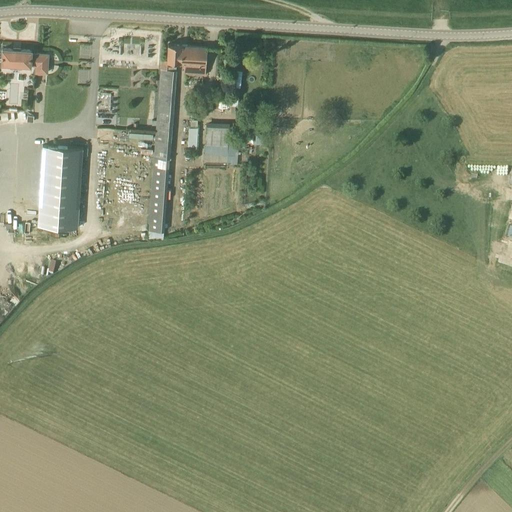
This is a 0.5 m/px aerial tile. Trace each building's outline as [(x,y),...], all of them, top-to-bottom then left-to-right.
[(205,74),(206,56),(207,46),(182,45),(182,44),(168,43),(167,60),(169,60),(181,60),(181,63),(185,63),(185,72),(205,74)] [(48,71),(49,54),(36,53),(36,54),(31,53),(32,50),(2,48),(1,63),(10,64),(10,67),(22,68),(22,64),(31,65),(31,64),(36,64),(35,70),(48,71)] [(162,59),(155,158),(169,159),(177,70),(168,69),(169,60),(167,60),(162,59)] [(207,125),(205,153),(231,154),(232,141),(234,141),(235,128),(230,128),(230,126),(207,125)] [(190,126),(189,144),(197,145),(198,126),(190,126)] [(264,143),(265,130),(256,129),(255,143),(264,143)] [(43,145),(38,225),(79,227),(83,147),(43,145)]
